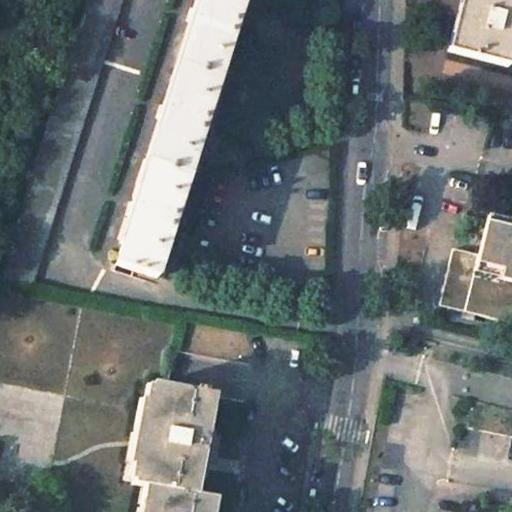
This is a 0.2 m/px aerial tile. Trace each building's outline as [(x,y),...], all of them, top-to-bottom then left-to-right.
[(0,276),(30,285),(119,0),(87,0),(0,276)] [(198,0),(114,266),(156,279),(163,254),(161,253),(171,223),(201,126),(232,28),(240,0),(198,0)] [(511,0),(459,0),(446,52),(507,67),(511,48),(511,0)] [(511,222),(486,217),(476,257),(473,271),(500,279),(500,281),(511,284),(511,222)] [(476,257),(452,251),(446,275),(438,306),(511,323),(511,284),(500,281),(500,279),(473,271),(476,257)] [(151,487),(194,493),(202,451),(209,452),(213,436),(205,434),(212,392),(203,391),(203,387),(193,385),(192,389),(150,381),(130,482),(151,487)] [(212,511),(215,497),(194,493),(151,487),(145,511),(212,511)]
